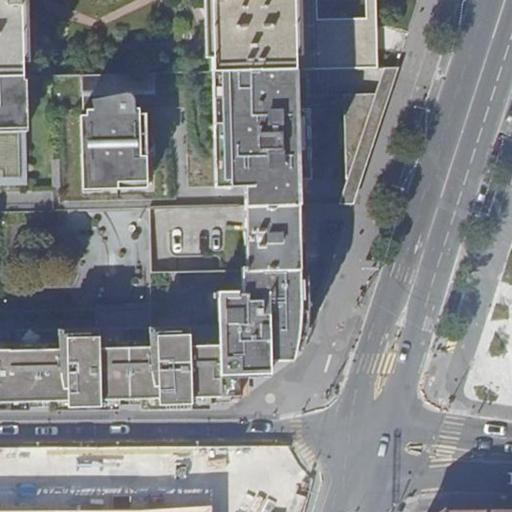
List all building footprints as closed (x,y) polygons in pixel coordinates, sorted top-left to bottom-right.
[(20,0),(0,0),(0,78),(22,78),(20,0)] [(208,0),(211,73),(297,71),(367,69),(366,0),(314,0),(314,20),(292,20),(291,0),(208,0)] [(291,0),(292,20),(314,20),(314,0),(291,0)] [(308,110),(298,110),(297,71),(211,73),(212,100),(219,100),(219,137),(213,137),(214,188),(242,188),(243,207),(297,206),(296,181),(309,181),(308,110)] [(149,88),(149,75),(81,76),(82,112),(85,112),(85,117),(80,117),(80,146),(154,145),(144,127),(145,111),(154,111),(153,92),(149,88)] [(0,148),(25,147),(24,78),(22,78),(0,78),(0,148)] [(386,98),(387,95),(342,96),(343,123),(343,140),(372,140),(380,114),(380,98),(386,98)] [(372,140),(343,140),(343,149),(344,180),(359,180),(372,140)] [(154,145),(80,146),(81,159),(86,159),(87,191),(146,189),(146,156),(154,145)] [(0,187),(26,187),(25,147),(0,148),(0,187)] [(297,206),(243,207),(245,272),(298,271),(305,271),(304,227),(303,224),(302,222),(299,220),(297,220),(297,206)] [(218,326),(137,328),(138,399),(214,399),(237,399),(237,376),(268,375),(267,354),(267,347),(278,347),(278,354),(293,353),(301,353),(310,328),(302,328),(302,281),(298,281),(298,271),(245,272),(240,272),(240,294),(238,294),(238,292),(217,292),(218,326)] [(137,328),(97,329),(98,357),(104,357),(108,390),(99,390),(99,401),(65,402),(65,400),(0,401),(0,410),(26,410),(26,407),(47,406),(47,410),(117,409),(117,406),(138,405),(138,399),(137,328)] [(0,335),(0,401),(65,400),(65,402),(99,401),(99,390),(108,390),(104,357),(98,357),(97,329),(7,329),(7,331),(2,331),(0,335)] [(214,399),(138,399),(138,405),(138,411),(207,412),(207,405),(214,405),(214,399)]
